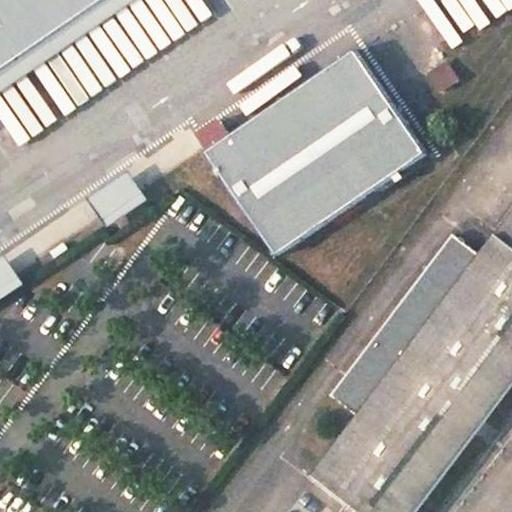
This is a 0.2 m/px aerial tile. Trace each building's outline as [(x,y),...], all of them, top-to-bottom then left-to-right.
[(0,0),(0,70),(101,0),(0,0)] [(356,42),(202,146),(280,263),(435,158),(356,42)] [(441,92),(464,81),(454,59),(431,70),(441,92)] [(124,170),(84,197),(102,224),(143,196),(124,170)] [(349,511),(423,511),(511,396),(511,223),(483,263),(454,241),(332,401),(361,423),(314,485),(349,511)] [(0,254),(0,293),(18,281),(0,254)]
